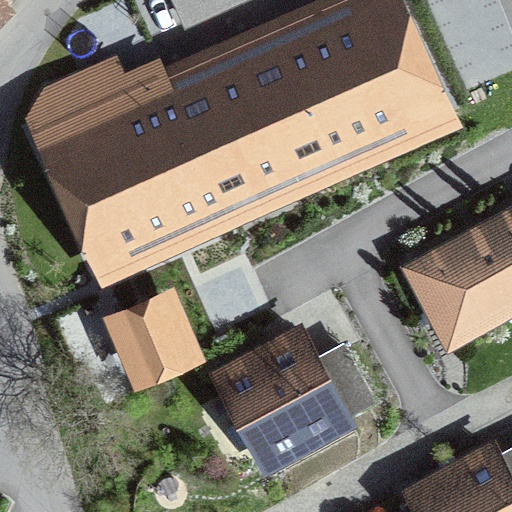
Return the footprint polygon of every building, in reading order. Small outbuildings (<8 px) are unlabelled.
[(0,0),(0,17),(26,0),(0,0)] [(109,279),(452,129),(395,0),(321,0),(41,122),(109,279)] [(169,0),(181,28),(211,15),(217,28),(277,4),(275,0),(169,0)] [(511,312),(511,213),(409,270),(451,346),(511,312)] [(172,281),(112,306),(138,371),(198,347),(172,281)] [(266,469),(349,424),(299,333),(216,378),(266,469)] [(511,511),(511,487),(492,451),(411,494),(420,511),(511,511)]
